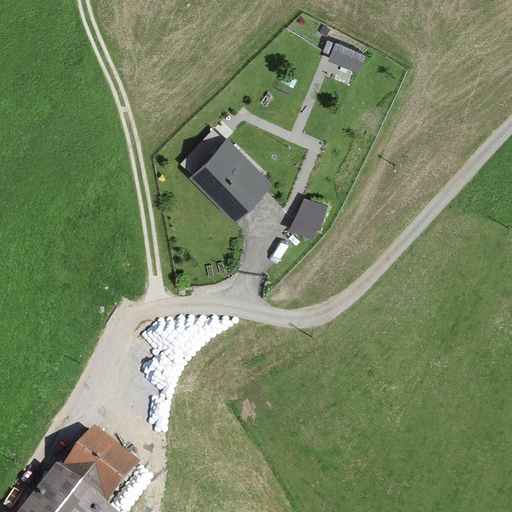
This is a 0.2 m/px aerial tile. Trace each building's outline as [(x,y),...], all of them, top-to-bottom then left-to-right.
[(367,52),(335,41),(329,58),(361,70),(367,52)] [(265,173),(223,131),(187,166),(228,209),(265,173)] [(324,202),(304,196),(296,223),(316,229),(324,202)] [(228,265),(219,245),(198,255),(207,274),(228,265)] [(136,459),(88,421),(13,511),(108,511),(101,502),(136,459)]
